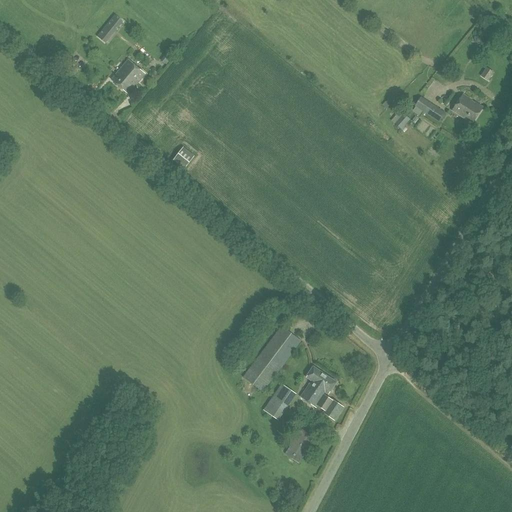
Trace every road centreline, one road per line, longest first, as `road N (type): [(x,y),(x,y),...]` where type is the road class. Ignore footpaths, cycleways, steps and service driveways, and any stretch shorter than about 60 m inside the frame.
road 1 (unclassified): [(388,357),(0,31)]
road 2 (tertiary): [(388,357),(511,155)]
road 3 (tertiary): [(306,511),(388,357)]
road 4 (track): [(388,357),(511,461)]
